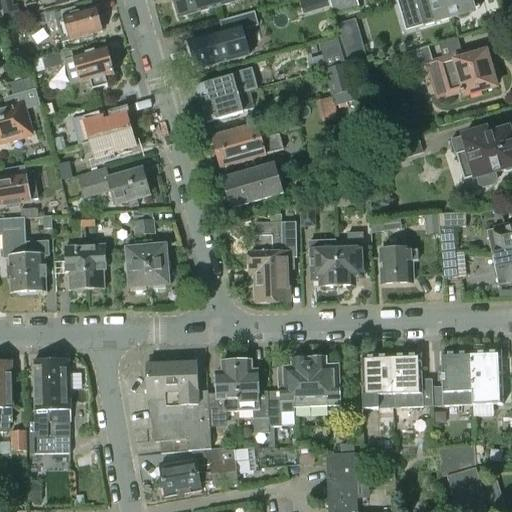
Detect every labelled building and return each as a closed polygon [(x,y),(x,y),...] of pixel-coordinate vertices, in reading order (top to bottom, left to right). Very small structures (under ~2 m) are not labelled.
[(10,0),(0,0),(0,2),(4,19),(21,16),(19,5),(12,6),(10,0)] [(233,0),(172,0),(178,20),(234,4),(233,0)] [(355,0),(329,0),(334,15),(358,8),(355,0)] [(414,11),(420,29),(456,19),(462,21),(467,20),(471,14),(474,13),(474,11),(479,10),(476,0),(403,0),(406,8),(414,5),(418,6),(418,8),(417,10),(414,11)] [(62,12),(54,14),(63,44),(102,33),(101,30),(104,27),(102,20),(99,19),(95,9),(76,14),(75,11),(63,15),(62,12)] [(46,25),(45,18),(43,13),(32,16),(35,28),(46,25)] [(253,14),(221,23),(224,34),(189,44),(196,70),(251,55),(245,30),(257,27),(253,14)] [(337,41),(318,46),(325,69),(343,64),(337,41)] [(428,48),(403,55),(408,70),(427,65),(433,63),(428,48)] [(107,49),(64,62),(72,88),(89,83),(92,92),(107,87),(105,79),(111,77),(112,79),(115,78),(113,70),(116,70),(112,57),(109,58),(107,49)] [(433,63),(427,65),(437,100),(460,94),(460,96),(463,95),(464,98),(496,89),(486,53),(471,57),(470,53),(436,62),(433,63)] [(58,55),(42,60),(45,71),(61,66),(58,55)] [(347,65),(326,71),(334,98),(356,91),(347,65)] [(197,88),(202,106),(248,92),(259,88),(253,67),(231,74),(233,78),(197,88)] [(8,84),(12,97),(35,89),(31,77),(8,84)] [(7,109),(0,110),(0,145),(32,136),(25,113),(41,108),(36,91),(4,100),(7,109)] [(334,98),(320,101),(327,125),(338,122),(335,109),(359,103),(356,91),(334,98)] [(248,92),(202,106),(207,125),(242,115),(242,113),(253,110),(248,92)] [(100,114),(72,122),(78,147),(83,145),(131,133),(126,117),(108,121),(106,117),(101,118),(100,114)] [(211,139),(215,155),(270,140),(266,125),(255,128),(254,127),(211,139)] [(403,126),(380,133),(383,145),(407,137),(403,126)] [(487,132),(451,142),(455,157),(468,153),(475,179),(477,179),(480,188),(484,191),(496,187),(499,183),(497,173),(502,172),(505,174),(511,171),(511,144),(508,131),(488,137),(487,132)] [(131,133),(83,145),(86,155),(93,153),(96,164),(119,158),(117,154),(135,149),(131,133)] [(381,145),(387,166),(423,155),(416,135),(407,137),(383,145),(381,145)] [(270,140),(215,155),(220,170),(263,158),(263,157),(280,152),(276,138),(270,140)] [(69,163),(58,165),(61,181),(72,179),(69,163)] [(223,181),(231,211),(287,195),(278,165),(223,181)] [(0,207),(41,202),(36,174),(25,176),(24,168),(4,171),(5,179),(0,179),(0,207)] [(78,178),(84,200),(112,192),(116,207),(149,197),(148,193),(150,192),(145,176),(143,176),(142,172),(109,181),(106,170),(78,178)] [(335,196),(337,206),(358,203),(356,193),(335,196)] [(299,204),(300,228),(316,227),(315,199),(299,204)] [(462,210),(436,211),(437,225),(451,224),(463,224),(462,210)] [(38,211),(21,211),(21,221),(25,221),(26,220),(38,220),(38,211)] [(425,232),(437,231),(437,225),(436,211),(423,212),(425,232)] [(152,213),(143,214),(144,236),(154,236),(152,213)] [(144,236),(143,214),(134,215),(135,237),(144,236)] [(84,229),(83,215),(73,216),(73,230),(84,229)] [(94,215),(83,215),(84,229),(94,229),(94,215)] [(269,226),(279,225),(279,217),(269,217),(269,226)] [(44,218),(44,231),(53,230),(52,218),(44,218)] [(163,224),(163,233),(173,233),(173,223),(163,224)] [(382,223),(371,225),(373,235),(384,234),(382,223)] [(437,225),(437,231),(443,278),(457,276),(451,224),(437,225)] [(283,254),(282,225),(256,226),(256,239),(254,239),(255,254),(250,254),(251,276),(255,276),(256,303),(272,302),(273,255),(283,254)] [(294,225),(282,225),(283,254),(273,255),(272,302),(289,302),(287,270),(292,270),(291,254),(295,254),(294,225)] [(511,227),(488,232),(492,255),(511,251),(511,227)] [(348,251),(337,251),(338,288),(357,287),(357,280),(364,280),(363,234),(347,235),(348,251)] [(337,243),(310,244),(311,283),(323,282),(323,288),(338,288),(337,251),(337,243)] [(166,247),(146,249),(149,289),(152,288),(153,292),(166,291),(166,287),(169,287),(166,247)] [(106,248),(85,249),(87,292),(90,292),(93,294),(98,294),(101,291),(104,291),(104,273),(107,272),(106,248)] [(10,270),(8,271),(9,282),(10,282),(11,296),(17,295),(20,297),(29,297),(28,257),(27,249),(8,249),(10,270)] [(87,292),(85,249),(65,250),(66,273),(69,273),(70,293),(73,293),(76,295),(81,294),(84,292),(87,292)] [(149,289),(146,249),(126,251),(129,290),(133,290),(133,293),(147,292),(146,289),(149,289)] [(412,249),(383,251),(384,285),(413,285),(412,264),(419,264),(419,253),(412,253),(412,249)] [(511,251),(492,255),(499,286),(507,285),(511,284),(511,251)] [(44,256),(28,257),(29,297),(38,296),(40,294),(46,294),(45,281),(47,280),(46,269),(44,269),(44,256)] [(511,300),(511,292),(499,293),(499,301),(511,300)] [(502,353),(472,354),(473,406),(505,404),(502,353)] [(443,389),(434,390),(434,408),(473,406),(472,354),(442,355),(443,389)] [(280,394),(269,394),(269,431),(284,431),(284,420),(295,420),(295,411),(294,388),(310,387),(309,361),(306,361),(306,356),(294,357),(294,361),(291,361),(292,369),(283,370),(284,390),(280,390),(280,394)] [(422,356),(392,357),(395,410),(434,408),(434,390),(433,382),(423,382),(422,356)] [(392,357),(361,358),(363,411),(395,410),(392,357)] [(326,360),(309,361),(310,387),(294,388),(295,411),(342,408),(339,367),(326,368),(326,360)] [(34,413),(50,413),(51,363),(33,363),(34,413)] [(50,413),(50,424),(51,453),(71,452),(70,423),(70,412),(69,363),(51,363),(50,413)] [(216,395),(209,395),(210,429),(227,428),(226,414),(239,414),(236,363),(221,364),(221,374),(215,374),(216,395)] [(251,363),(236,363),(239,414),(254,413),(255,435),(269,435),(269,431),(269,394),(258,395),(258,372),(252,373),(251,363)] [(12,364),(0,364),(0,434),(6,434),(10,430),(10,425),(12,425),(12,411),(14,411),(12,364)] [(147,367),(146,367),(147,396),(148,396),(148,402),(155,444),(160,444),(161,455),(207,453),(211,453),(211,451),(210,429),(209,395),(208,392),(198,393),(197,365),(179,366),(177,366),(177,364),(149,365),(149,367),(147,367)] [(26,452),(26,450),(26,437),(26,432),(10,432),(10,452),(26,452)] [(354,446),(340,447),(341,457),(355,456),(354,446)] [(456,511),(488,511),(476,470),(474,447),(436,449),(439,481),(447,479),(456,511)] [(311,448),(297,449),(299,466),(312,464),(311,448)] [(197,461),(159,468),(162,483),(213,475),(214,480),(239,477),(238,463),(225,464),(224,451),(211,451),(211,453),(207,453),(207,460),(197,461)] [(357,511),(355,456),(341,457),(327,458),(328,511),(357,511)] [(213,475),(162,483),(165,499),(203,493),(201,484),(214,482),(215,488),(240,485),(239,477),(214,480),(213,475)] [(41,482),(29,483),(30,502),(41,502),(41,482)] [(84,497),(74,497),(75,510),(85,509),(84,497)]
